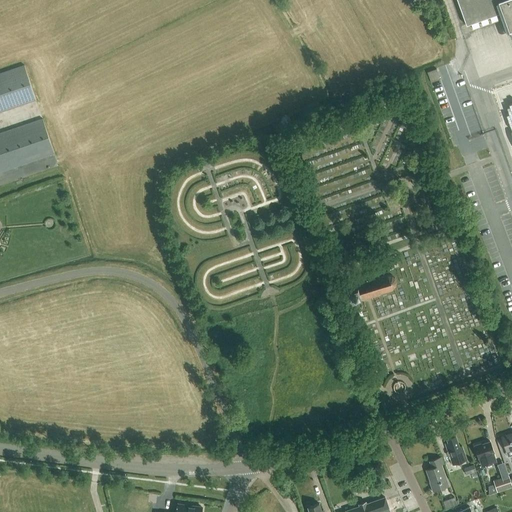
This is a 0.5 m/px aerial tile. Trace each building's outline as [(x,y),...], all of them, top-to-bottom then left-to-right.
[(511,0),(457,0),(466,24),(502,12),(509,31),(511,30),(511,80),(491,88),(511,147),(511,0)] [(24,65),(0,72),(0,111),(36,100),(24,65)] [(42,119),(0,132),(0,171),(54,153),(42,119)] [(422,171),(411,175),(414,182),(424,178),(422,171)] [(394,284),(395,281),(394,277),(391,275),(387,275),(374,279),(374,277),(364,280),(364,279),(362,279),(362,281),(355,283),(356,286),(349,288),(352,298),(359,296),(360,299),(364,298),(365,302),(367,301),(366,297),(379,293),(379,292),(392,288),(392,287),(394,284)] [(506,451),(511,448),(511,432),(501,436),(506,451)] [(452,464),(462,461),(466,474),(476,471),(473,464),(468,466),(461,446),(459,447),(455,436),(447,439),(448,443),(445,444),(452,464)] [(493,452),(489,441),(481,444),(481,443),(474,445),(478,457),(481,465),(495,460),(493,452)] [(434,491),(448,486),(440,465),(443,464),(440,457),(428,461),(431,468),(426,470),(434,491)] [(497,492),(511,486),(511,485),(508,475),(493,480),(497,492)] [(389,511),(385,497),(366,503),(365,502),(359,504),(359,506),(346,510),(346,511),(342,511),(389,511)] [(454,497),(443,501),(445,508),(457,504),(454,497)] [(323,511),(323,509),(321,510),(319,503),(307,507),(309,511),(323,511)]
